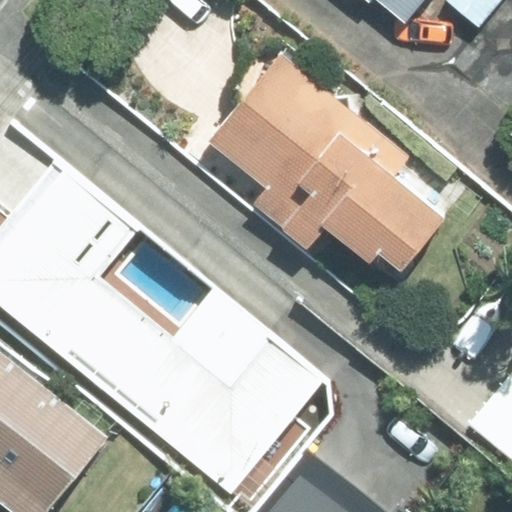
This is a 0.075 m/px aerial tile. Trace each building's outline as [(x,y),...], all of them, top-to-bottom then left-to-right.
[(377,0),(394,14),(405,0),(377,0)] [(495,0),(451,0),(479,22),(495,0)] [(415,151),(288,43),(217,128),(276,176),(257,198),(285,222),(290,217),(317,239),(332,223),(401,281),(417,262),(413,260),(460,206),(406,161),(415,151)] [(511,102),(496,124),(511,136),(511,102)] [(228,380),(99,272),(140,223),(54,153),(0,219),(0,299),(231,488),(233,483),(249,497),(276,464),(261,450),(320,380),(264,335),(228,380)] [(40,511),(116,421),(0,326),(0,486),(31,511),(40,511)] [(511,369),(474,415),(511,447),(511,369)] [(247,511),(415,511),(400,498),(392,507),(309,437),(247,511)]
